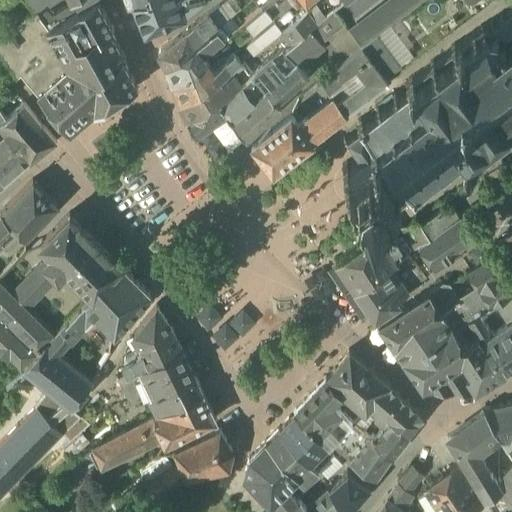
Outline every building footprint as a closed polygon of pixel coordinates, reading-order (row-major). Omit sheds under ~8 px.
[(59,16),(48,23),(34,4),(11,23),(0,32),(0,62),(8,72),(11,75),(19,68),(68,128),(82,117),(93,108),(93,109),(100,105),(110,100),(109,98),(121,91),(137,82),(123,57),(126,55),(110,28),(113,26),(98,0),(87,0),(78,5),(59,16)] [(43,0),(40,0),(34,4),(48,23),(59,16),(43,0)] [(157,24),(150,0),(137,0),(133,2),(144,30),(157,24)] [(150,0),(157,24),(184,14),(178,0),(150,0)] [(178,0),(184,14),(201,1),(200,0),(178,0)] [(320,0),(308,10),(317,21),(333,8),(333,9),(334,8),(326,0),(320,0)] [(333,8),(317,21),(291,42),(287,45),(284,47),(296,61),(316,44),(344,22),(334,8),(333,9),(333,8)] [(394,204),(398,204),(398,200),(408,193),(408,194),(411,191),(412,193),(414,192),(416,195),(419,193),(417,189),(430,179),(433,183),(436,180),(434,177),(447,166),(450,170),(454,167),(451,164),(461,156),(464,160),(469,156),(470,158),(474,155),(473,154),(490,141),(491,142),(495,139),(494,138),(511,125),(511,8),(504,14),(502,11),(499,13),(501,16),(495,21),(493,18),(490,20),(492,23),(491,24),(492,24),(491,25),(484,24),(484,23),(480,23),(480,25),(475,29),(474,28),(470,31),(471,32),(461,39),(460,38),(455,42),(454,41),(451,43),(452,45),(434,58),(433,57),(429,59),(430,61),(412,74),(412,73),(408,75),(410,77),(405,81),(407,85),(397,92),(395,89),(392,92),(394,95),(380,105),(378,102),(374,104),(377,108),(363,118),(361,115),(357,117),(360,120),(359,121),(360,123),(356,126),(357,126),(347,134),(344,134),(344,137),(347,137),(359,153),(349,161),(347,158),(342,162),(344,165),(341,167),(343,169),(345,172),(347,170),(350,173),(355,174),(356,173),(362,182),(361,182),(360,187),(363,191),(361,192),(365,198),(368,196),(369,198),(375,195),(373,192),(379,188),(384,188),(385,187),(394,200),(394,204)] [(246,25),(253,34),(272,19),(265,10),(246,25)] [(288,39),(291,42),(317,21),(308,10),(297,19),(282,30),(288,39)] [(158,49),(165,63),(181,54),(216,25),(207,12),(158,49)] [(221,22),(216,25),(181,54),(165,63),(172,81),(206,56),(202,52),(228,31),(221,22)] [(247,44),(254,54),(282,31),(275,22),(247,44)] [(341,60),(336,64),(344,75),(356,66),(365,78),(337,99),(346,111),(388,79),(384,74),(399,64),(376,34),(341,60)] [(276,79),(254,97),(231,117),(245,135),(280,104),(277,101),(307,74),(302,69),(322,52),(316,44),(296,61),(296,62),(276,79)] [(262,62),(276,79),(296,62),(296,61),(284,47),(283,46),(262,62)] [(213,67),(206,56),(172,81),(179,100),(219,75),(241,60),(235,52),(213,67)] [(241,60),(219,75),(179,100),(186,117),(241,81),(253,71),(243,58),(241,60)] [(342,77),(344,75),(336,64),(318,79),(325,89),(327,87),(328,89),(343,78),(342,77)] [(253,71),(241,81),(186,117),(194,130),(225,109),(231,117),(254,97),(247,89),(260,79),(253,71)] [(311,138),(346,111),(337,99),(334,95),(299,122),(311,138)] [(14,104),(30,123),(39,116),(23,96),(14,104)] [(30,154),(47,143),(30,123),(14,104),(7,111),(0,102),(0,118),(7,127),(29,153),(30,154)] [(312,139),(311,138),(299,122),(290,111),(251,142),(272,170),(312,139)] [(39,116),(30,123),(47,143),(56,135),(39,116)] [(0,146),(16,165),(29,153),(7,127),(0,132),(0,146)] [(0,179),(16,165),(0,146),(0,179)] [(0,207),(0,235),(6,241),(20,226),(26,232),(58,200),(56,199),(58,197),(34,173),(0,207)] [(406,238),(411,245),(418,241),(422,238),(457,215),(449,202),(420,219),(417,215),(405,223),(398,224),(406,238)] [(49,246),(41,254),(58,271),(66,263),(91,288),(119,258),(70,209),(41,238),(49,246)] [(427,255),(436,268),(442,264),(437,257),(455,245),(473,233),(459,213),(457,215),(422,238),(432,252),(427,255)] [(353,284),(405,250),(411,245),(406,238),(401,242),(395,234),(386,240),(377,228),(335,257),(353,284)] [(418,241),(427,255),(432,252),(422,238),(418,241)] [(437,257),(442,264),(459,251),(455,245),(437,257)] [(405,250),(353,284),(372,311),(408,287),(395,268),(398,267),(398,268),(411,259),(405,250)] [(27,301),(58,271),(41,254),(11,285),(0,273),(0,342),(7,350),(10,347),(23,361),(49,333),(54,328),(27,301)] [(468,269),(478,283),(491,303),(511,290),(488,256),(468,269)] [(94,309),(115,331),(150,289),(119,258),(91,288),(83,297),(94,309)] [(478,310),(491,303),(478,283),(461,294),(460,297),(455,296),(456,290),(449,280),(443,279),(428,289),(452,325),(455,323),(456,325),(468,317),(478,310)] [(378,320),(403,355),(405,355),(452,325),(428,289),(378,320)] [(54,328),(49,333),(60,345),(94,309),(83,297),(54,328)] [(132,330),(138,340),(172,325),(157,300),(132,330)] [(511,364),(511,317),(490,331),(478,310),(468,317),(478,332),(503,371),(511,364)] [(181,342),(172,325),(138,340),(142,348),(136,351),(123,356),(121,361),(126,368),(181,342)] [(463,341),(452,325),(405,355),(403,355),(423,383),(431,386),(475,387),(458,359),(467,354),(461,344),(463,343),(463,342),(463,341)] [(458,359),(475,387),(503,371),(478,332),(463,341),(463,342),(463,343),(461,344),(467,354),(458,359)] [(56,349),(60,345),(49,333),(23,361),(49,383),(71,402),(91,376),(92,376),(56,349)] [(130,395),(147,390),(195,370),(181,342),(126,368),(118,372),(130,395)] [(123,356),(136,351),(134,346),(124,350),(123,356)] [(376,413),(385,420),(389,415),(388,415),(382,401),(394,386),(348,347),(338,360),(326,374),(341,387),(364,408),(369,401),(376,407),(376,413)] [(202,386),(195,370),(147,390),(151,403),(153,403),(155,408),(202,386)] [(352,416),(332,397),(341,387),(326,374),(325,373),(294,405),(295,406),(328,439),(341,426),(352,416)] [(36,399),(0,434),(0,476),(47,430),(51,434),(61,424),(62,425),(69,418),(77,426),(69,433),(62,439),(63,440),(79,426),(90,417),(81,410),(71,402),(49,383),(35,398),(36,399)] [(92,442),(101,462),(162,433),(165,438),(215,413),(202,386),(155,408),(150,410),(152,414),(92,442)] [(394,386),(382,401),(388,415),(389,415),(407,431),(424,411),(405,395),(404,397),(398,393),(400,391),(394,386)] [(499,434),(503,440),(508,438),(511,423),(511,399),(483,406),(483,407),(499,434)] [(278,422),(308,457),(313,452),(328,439),(295,406),(278,422)] [(483,407),(478,410),(494,438),(499,434),(483,407)] [(477,449),(494,438),(478,410),(447,432),(486,496),(499,486),(500,485),(493,475),(490,471),(488,471),(477,449)] [(373,435),(391,450),(407,431),(389,415),(385,420),(383,423),(374,434),(370,430),(369,432),(373,435)] [(352,416),(341,426),(360,443),(351,456),(350,457),(375,473),(391,450),(373,435),(369,432),(354,419),(352,416)] [(62,426),(69,433),(77,426),(69,418),(62,425),(62,426)] [(278,422),(265,435),(297,472),(303,478),(307,475),(317,467),(316,466),(308,457),(278,422)] [(148,477),(156,489),(186,470),(228,460),(232,444),(220,423),(175,445),(181,459),(148,477)] [(71,450),(88,436),(79,426),(63,440),(71,450)] [(328,439),(351,456),(360,443),(341,426),(328,439)] [(270,497),(273,494),(285,482),(297,472),(265,435),(249,451),(244,469),(247,472),(270,497)] [(500,451),(503,455),(510,449),(507,446),(500,451)] [(511,457),(511,452),(510,449),(503,455),(507,462),(511,457)] [(321,462),(313,452),(308,457),(316,466),(317,465),(321,462)] [(333,452),(321,462),(317,465),(324,473),(340,459),(333,452)] [(460,493),(458,494),(468,509),(484,498),(475,483),(475,479),(461,457),(445,468),(453,482),(459,489),(458,490),(460,493)] [(511,457),(507,462),(493,475),(500,485),(499,486),(506,498),(511,491),(511,457)] [(398,477),(409,486),(423,469),(412,460),(398,477)] [(347,468),(328,484),(347,508),(369,483),(347,468)] [(430,508),(432,511),(461,511),(466,509),(467,510),(468,509),(458,494),(460,493),(458,490),(459,489),(453,482),(445,468),(425,480),(427,485),(421,489),(430,503),(430,508)] [(394,482),(387,491),(400,502),(411,488),(409,486),(398,477),(397,477),(394,482)] [(296,495),(285,482),(273,494),(282,506),(296,495)] [(313,511),(342,511),(347,508),(328,484),(307,503),(313,511)] [(492,505),(495,509),(503,500),(506,498),(499,486),(486,496),(492,505)] [(411,511),(400,502),(387,491),(372,511),(371,511),(411,511)] [(286,511),(313,511),(307,503),(299,493),(296,495),(282,506),(286,511)] [(468,509),(467,510),(468,511),(482,511),(492,505),(486,496),(484,498),(468,509)]
